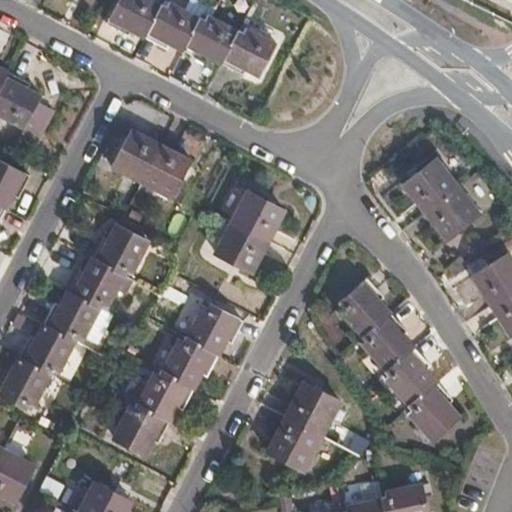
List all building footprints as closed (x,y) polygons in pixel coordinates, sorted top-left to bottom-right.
[(145,38),(145,37),(162,5),(151,0),(118,0),(106,24),(127,35),(130,30),(145,38)] [(189,0),(184,10),(199,18),(206,6),(195,0),(189,0)] [(183,50),(199,18),(184,10),(169,2),(166,7),(162,5),(145,37),(167,49),(169,43),(183,50)] [(204,21),(199,18),(183,50),(194,57),(194,56),(205,61),(207,56),(221,64),(238,31),(207,15),(204,21)] [(243,33),(238,31),(221,64),(243,75),(246,70),(260,77),(277,45),(246,28),(243,33)] [(0,90),(10,72),(0,66),(0,90)] [(10,72),(0,90),(0,115),(24,129),(22,133),(37,141),(54,110),(38,103),(42,96),(29,89),(29,88),(32,83),(10,72)] [(111,166),(141,183),(162,145),(131,128),(111,166)] [(162,145),(141,183),(172,199),(192,161),(162,145)] [(402,184),(424,213),(459,186),(436,157),(402,184)] [(0,206),(6,210),(13,194),(19,198),(30,176),(25,173),(0,159),(0,206)] [(459,186),(424,213),(448,242),(482,215),(459,186)] [(248,189),(230,222),(269,242),(286,209),(248,189)] [(269,242),(230,222),(214,254),(252,275),(269,242)] [(103,237),(91,259),(123,275),(125,272),(132,275),(150,240),(117,223),(108,240),(103,237)] [(472,275),(491,306),(511,292),(511,257),(508,252),(472,275)] [(78,270),(67,291),(99,308),(100,305),(106,308),(116,289),(123,275),(91,259),(84,272),(78,270)] [(123,275),(116,289),(127,296),(134,281),(123,275)] [(338,310),(362,336),(389,311),(378,299),(382,295),(366,277),(339,301),(343,306),(338,310)] [(168,286),(161,295),(179,305),(181,301),(184,303),(187,296),(168,286)] [(56,302),(44,323),(76,340),(77,338),(81,341),(83,337),(99,308),(67,291),(60,304),(56,302)] [(511,292),(491,306),(511,337),(511,336),(511,292)] [(203,304),(185,339),(218,356),(226,341),(232,343),(243,322),(238,319),(211,304),(209,308),(203,304)] [(99,308),(83,337),(99,345),(114,316),(99,308)] [(389,311),(362,336),(366,341),(361,344),(385,370),(412,346),(401,334),(406,329),(389,311)] [(30,336),(19,357),(51,374),(52,372),(57,375),(76,340),(44,323),(36,338),(30,336)] [(218,356),(185,339),(184,341),(179,338),(162,371),(194,388),(201,375),(206,378),(218,356)] [(412,346),(385,370),(389,374),(384,379),(407,404),(435,380),(425,368),(429,364),(423,357),(412,346)] [(51,374),(19,357),(10,373),(5,370),(0,379),(0,395),(25,410),(28,405),(33,408),(38,400),(43,389),(51,374)] [(194,388),(162,371),(160,374),(155,371),(146,388),(137,405),(169,422),(177,407),(183,410),(194,388)] [(137,405),(146,388),(130,380),(122,396),(137,405)] [(304,380),(285,416),(323,437),(342,400),(304,380)] [(435,380),(407,404),(412,409),(407,413),(433,442),(461,418),(447,402),(452,398),(435,380)] [(43,389),(38,400),(45,404),(51,393),(43,389)] [(169,422),(137,405),(136,407),(130,404),(112,439),(144,456),(152,441),(157,443),(169,422)] [(323,437),(285,416),(266,453),(304,473),(323,437)] [(4,448),(0,455),(0,495),(16,504),(36,465),(4,448)] [(95,480),(77,511),(126,511),(133,500),(95,480)] [(347,511),(386,511),(383,498),(379,481),(360,485),(364,502),(346,506),(347,511)] [(386,498),(383,498),(386,511),(429,511),(436,510),(431,489),(425,490),(423,483),(385,491),(386,496),(386,498)]
